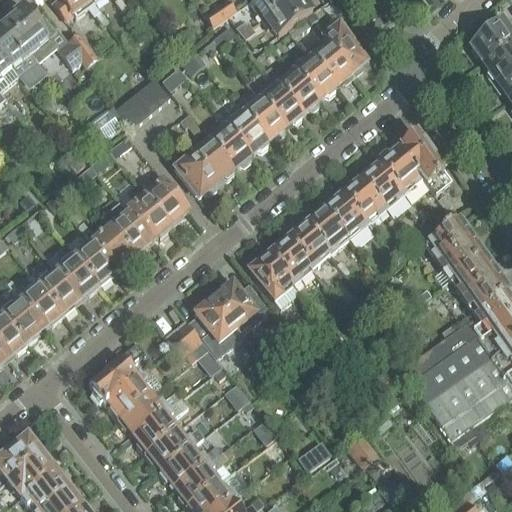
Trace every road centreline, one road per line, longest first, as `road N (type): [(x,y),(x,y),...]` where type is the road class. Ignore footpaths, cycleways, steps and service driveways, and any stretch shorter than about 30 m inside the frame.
road 1 (residential): [(40,391),(423,80)]
road 2 (residential): [(511,206),(423,80)]
road 3 (residential): [(132,511),(40,391)]
